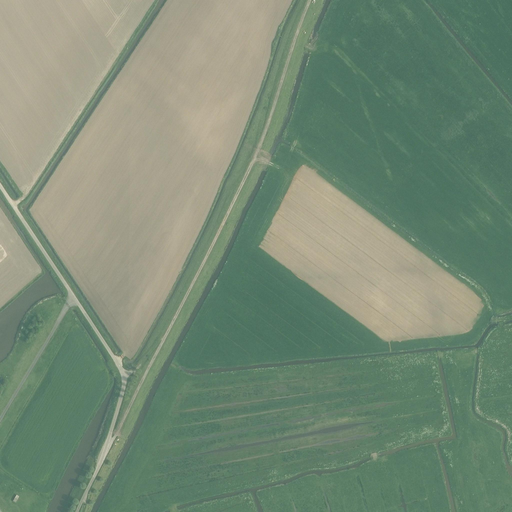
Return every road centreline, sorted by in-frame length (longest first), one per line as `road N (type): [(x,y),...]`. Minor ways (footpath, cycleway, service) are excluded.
road 1 (track): [(106,453),(247,178),(311,0)]
road 2 (unclassified): [(85,495),(106,453),(124,377),(0,186)]
